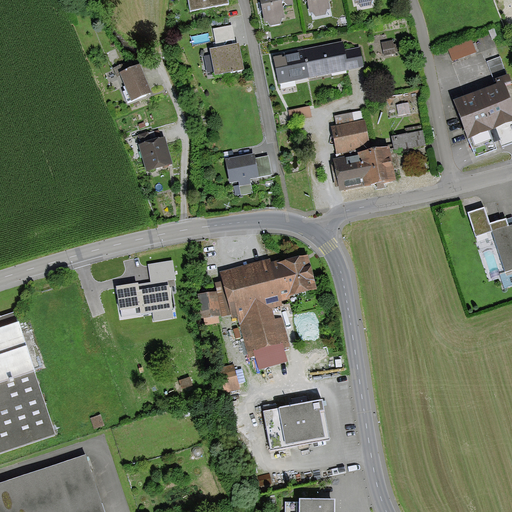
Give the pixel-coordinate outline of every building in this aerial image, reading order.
[(231,0),(193,0),(197,15),(233,6),(231,0)] [(260,0),(264,23),(283,20),(280,1),(289,0),(260,0)] [(306,0),(309,14),(326,12),(324,0),(306,0)] [(353,0),(355,5),(359,4),(360,9),(373,6),(372,3),(376,2),(375,0),(353,0)] [(232,25),(213,29),(216,47),(210,48),(215,74),(244,69),(239,43),(235,44),(232,25)] [(488,31),(492,40),(498,38),(494,29),(488,31)] [(390,39),(380,42),(383,52),(393,49),(390,39)] [(471,40),(448,49),(453,62),(476,53),(471,40)] [(352,46),(323,52),(329,82),(376,73),(371,52),(354,55),(352,46)] [(329,82),(323,52),(279,60),(284,90),(329,82)] [(503,64),(500,57),(487,62),(490,69),(503,64)] [(139,63),(117,72),(129,101),(151,93),(139,63)] [(505,71),(503,64),(490,69),(492,75),(505,71)] [(507,77),(505,71),(492,75),(494,82),(507,77)] [(497,86),(454,102),(468,142),(469,141),(511,125),(511,105),(505,87),(511,85),(509,77),(496,82),(497,86)] [(306,105),(288,108),(289,118),(308,114),(306,105)] [(362,110),(335,115),(337,124),(330,125),(334,147),(367,141),(362,110)] [(511,145),(511,125),(469,141),(476,159),(497,151),(495,145),(500,143),(502,149),(511,145)] [(423,128),(396,133),(399,147),(426,142),(423,128)] [(165,136),(138,144),(146,171),(173,164),(165,136)] [(389,149),(334,161),(340,191),(395,180),(389,149)] [(255,153),(225,159),(230,183),(239,181),(239,186),(251,184),(250,178),(272,174),(268,156),(256,158),(255,153)] [(483,213),(469,217),(476,237),(491,231),(505,273),(510,271),(511,277),(511,225),(509,227),(506,220),(488,226),(483,213)] [(305,254),(223,269),(231,313),(243,311),(251,354),(287,347),(281,318),(274,319),(270,300),(312,291),(305,254)] [(215,290),(199,293),(203,319),(219,316),(215,290)] [(14,315),(0,319),(0,454),(55,436),(14,315)] [(231,365),(218,368),(224,390),(237,386),(231,365)] [(326,439),(318,401),(261,412),(268,450),(326,439)] [(99,414),(89,418),(92,428),(103,423),(99,414)] [(101,511),(83,457),(0,483),(0,511),(101,511)]
